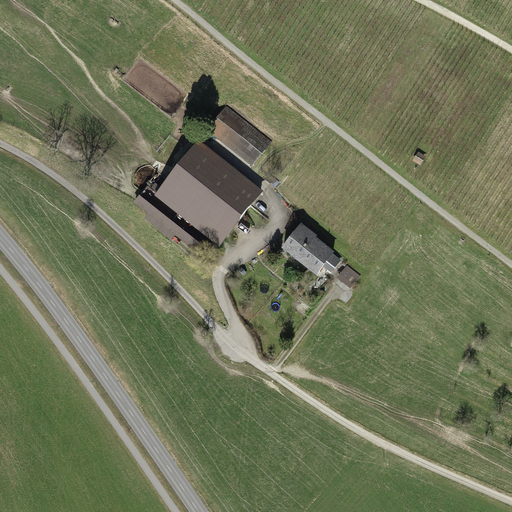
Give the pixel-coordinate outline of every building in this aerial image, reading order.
[(270,140),(231,110),(213,133),(252,163),(270,140)] [(263,191),(203,143),(160,197),(221,245),(263,191)] [(419,153),(414,162),(421,167),(427,157),(419,153)] [(148,212),(145,217),(172,238),(176,233),(193,246),(199,239),(141,194),(135,202),(148,212)] [(333,250),(303,228),(284,253),(313,276),(333,250)] [(352,288),(362,275),(348,265),(338,277),(352,288)]
